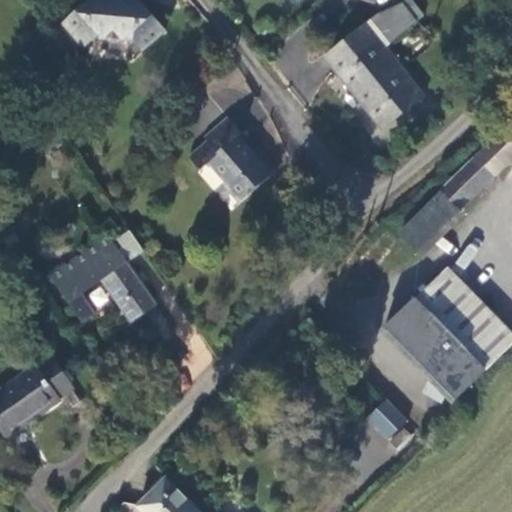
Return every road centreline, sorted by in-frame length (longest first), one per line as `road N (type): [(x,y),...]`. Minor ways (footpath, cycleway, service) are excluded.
road 1 (residential): [(359,215),(86,511)]
road 2 (residential): [(201,0),(359,215)]
road 3 (residential): [(511,80),(359,215)]
